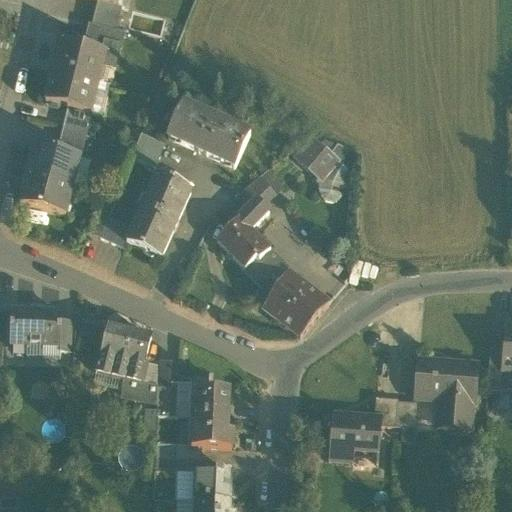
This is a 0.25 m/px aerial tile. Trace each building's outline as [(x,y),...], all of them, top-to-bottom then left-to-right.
[(97,4),(92,27),(88,26),(83,49),(100,54),(101,54),(104,43),(120,47),(123,35),(115,33),(121,9),(112,7),(111,8),(97,4)] [(101,54),(100,54),(83,49),(61,44),(54,74),(45,106),(67,111),(85,116),(86,115),(93,83),(97,68),(109,71),(114,73),(120,47),(104,43),(101,54)] [(105,86),(109,71),(97,68),(93,83),(105,86)] [(110,88),(105,86),(93,83),(86,115),(91,116),(102,119),(110,88)] [(206,158),(234,171),(249,137),(183,107),(168,141),(194,153),(194,154),(205,159),(206,158)] [(67,111),(62,131),(58,145),(82,151),(85,137),(91,116),(86,115),(85,116),(67,111)] [(131,162),(154,171),(164,149),(141,139),(136,150),(131,162)] [(303,156),(316,143),(312,139),(292,160),(319,184),(320,186),(339,166),(340,164),(328,154),(315,167),(303,156)] [(303,156),(315,167),(328,154),(316,143),(303,156)] [(35,149),(28,178),(66,188),(74,159),(35,149)] [(74,159),(66,188),(84,192),(91,163),(74,159)] [(347,174),(339,166),(320,186),(319,184),(318,189),(318,192),(320,199),(323,203),(333,206),(341,201),(343,197),(345,187),(345,183),(343,178),(347,174)] [(268,173),(258,181),(272,197),(282,188),(268,173)] [(59,217),(66,188),(28,178),(20,207),(59,217)] [(126,246),(160,261),(172,234),(174,234),(179,223),(177,222),(190,195),(156,179),(133,230),(126,246)] [(223,214),(235,225),(257,204),(261,207),(272,197),(258,181),(243,194),(223,214)] [(217,243),(245,272),(256,261),(258,264),(269,253),(249,233),(268,215),(261,207),(257,204),(235,225),(217,243)] [(89,236),(100,241),(109,220),(109,218),(98,214),(89,236)] [(133,230),(109,220),(100,241),(124,251),(126,246),(133,230)] [(277,262),(269,253),(258,264),(256,261),(245,272),(259,286),(273,297),(287,276),(288,277),(290,274),(277,262)] [(326,306),(288,277),(287,276),(273,297),(263,313),(299,340),(328,307),(326,306)] [(26,358),(42,358),(43,348),(60,349),(61,322),(61,314),(11,312),(9,347),(26,347),(26,358)] [(59,354),(73,355),(74,323),(61,322),(60,349),(59,354)] [(99,357),(100,358),(107,331),(75,324),(73,351),(99,357)] [(94,374),(124,381),(125,363),(144,368),(144,367),(150,339),(107,329),(107,331),(100,358),(99,357),(94,374)] [(511,333),(504,333),(503,353),(501,374),(503,374),(511,375),(511,333)] [(486,394),(501,395),(503,374),(501,374),(503,353),(489,352),(486,394)] [(125,398),(157,406),(158,390),(159,370),(144,367),(144,368),(125,363),(124,381),(121,397),(125,398)] [(158,390),(171,391),(172,365),(159,364),(159,370),(158,390)] [(436,428),(468,430),(470,407),(472,407),(475,368),(454,366),(454,370),(418,367),(415,403),(438,405),(436,428)] [(194,386),(192,421),(227,423),(228,393),(212,392),(212,387),(194,386)] [(380,431),(394,432),(397,405),(397,403),(374,401),(372,420),(381,421),(380,431)] [(418,407),(397,405),(394,432),(416,434),(418,407)] [(142,431),(155,433),(158,412),(144,410),(142,431)] [(328,465),(377,469),(380,431),(381,421),(372,420),(360,419),(359,422),(331,420),(328,465)] [(227,434),(227,423),(192,421),(191,449),(191,451),(208,451),(231,452),(232,434),(227,434)] [(156,448),(155,461),(207,463),(208,451),(191,451),(191,449),(178,449),(156,448)] [(207,475),(207,463),(155,461),(155,475),(177,476),(196,477),(196,475),(207,475)] [(196,477),(195,504),(229,506),(230,476),(207,475),(196,475),(196,477)]
